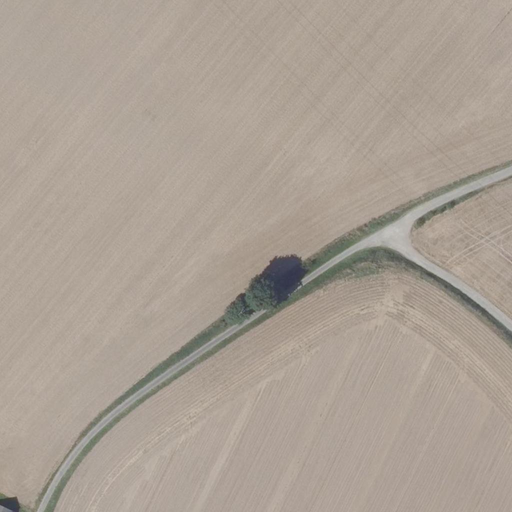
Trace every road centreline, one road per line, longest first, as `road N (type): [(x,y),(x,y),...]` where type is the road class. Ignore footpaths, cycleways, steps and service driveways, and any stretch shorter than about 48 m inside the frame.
road 1 (track): [(511,325),(473,288),(385,234),(149,389),(92,438),(43,511)]
road 2 (track): [(511,172),(385,234)]
